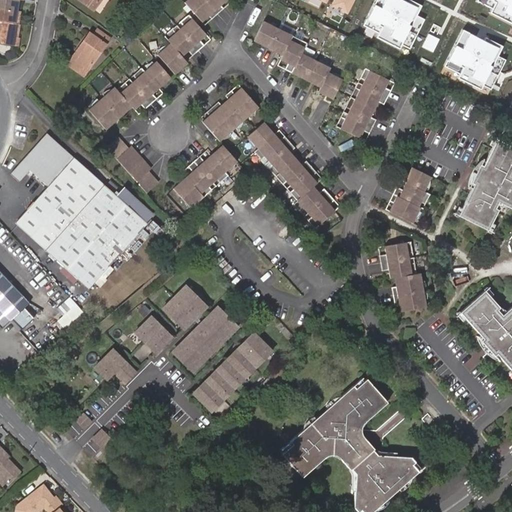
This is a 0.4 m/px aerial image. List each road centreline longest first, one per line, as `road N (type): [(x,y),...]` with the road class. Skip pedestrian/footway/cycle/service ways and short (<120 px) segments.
road 1 (residential): [(500,471),(371,321),(351,231),(368,188)]
road 2 (residential): [(368,188),(347,177),(233,50)]
road 3 (tertiary): [(0,399),(107,511)]
